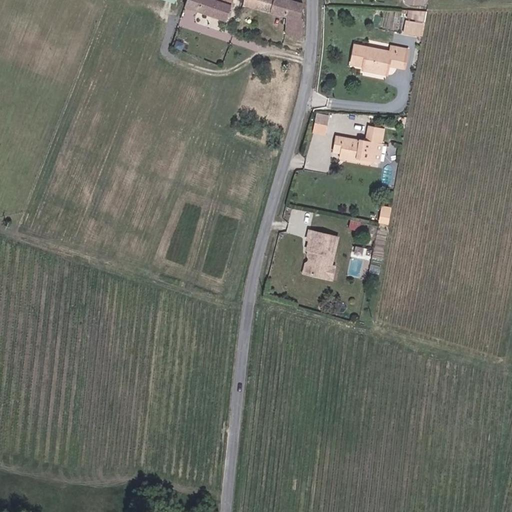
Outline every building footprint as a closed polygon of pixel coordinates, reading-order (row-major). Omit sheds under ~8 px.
[(186,0),(184,7),(226,22),(233,0),(186,0)] [(243,0),(242,5),(258,9),(261,0),(243,0)] [(290,0),(261,0),(258,9),(286,17),(292,0),(290,0)] [(303,3),(292,0),(286,17),(286,35),(302,38),(302,19),(300,19),(303,3)] [(404,33),(413,35),(414,34),(420,35),(422,24),(406,21),(404,33)] [(387,75),(388,66),(389,62),(396,63),(396,67),(404,69),(408,50),(391,47),(390,52),(354,45),(351,64),(363,66),(362,70),(387,75)] [(315,131),(327,132),(329,112),(316,111),(315,131)] [(338,158),(362,162),(362,161),(372,162),(374,163),(377,144),(381,145),(384,128),(369,126),(366,140),(361,139),(361,141),(335,137),(332,151),(339,153),(338,158)] [(307,250),(309,250),(314,252),(313,257),(311,257),(307,274),(325,278),(328,267),(331,267),(338,237),(310,231),(307,239),(310,240),(307,250)] [(303,273),(307,274),(311,257),(313,257),(314,252),(309,250),(303,273)] [(336,268),(331,267),(328,267),(325,278),(333,279),(336,268)]
